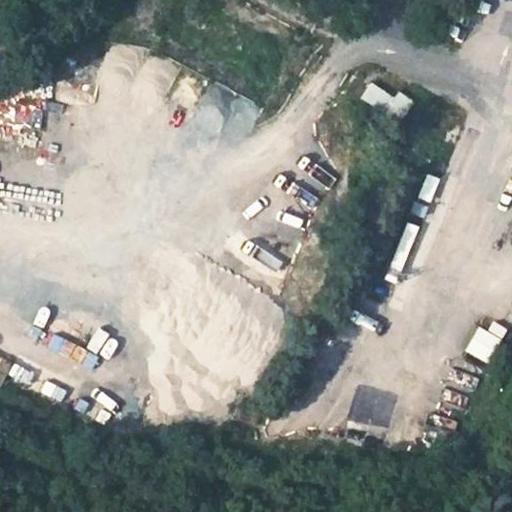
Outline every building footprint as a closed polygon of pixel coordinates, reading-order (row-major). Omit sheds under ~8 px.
[(246,137),(261,105),(183,67),(177,79),(147,64),(135,89),(192,117),(191,118),(219,132),(222,125),(246,137)] [(400,121),(412,102),(372,77),(360,96),(400,121)] [(33,123),(49,119),(43,98),(27,103),(33,123)] [(465,352),(491,363),(502,336),(476,325),(465,352)] [(145,416),(177,407),(163,353),(131,362),(145,416)] [(107,417),(136,411),(125,354),(95,360),(107,417)]
